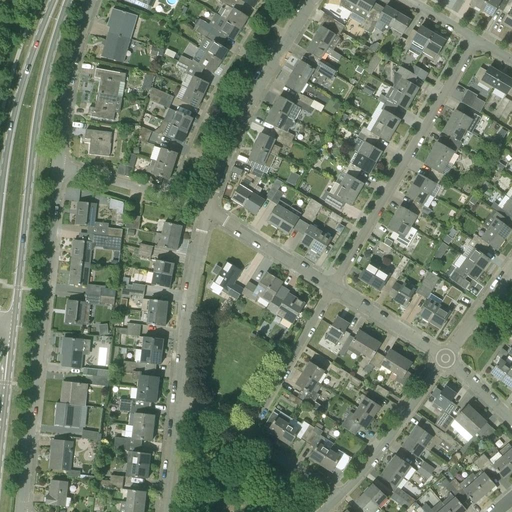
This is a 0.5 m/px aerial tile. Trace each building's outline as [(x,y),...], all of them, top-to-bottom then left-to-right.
[(127,0),(150,9),(153,0),(127,0)] [(352,13),(356,7),(359,0),(340,0),(339,7),(340,7),(340,6),(352,13)] [(365,31),(371,20),(375,15),(369,12),(376,0),(359,0),(356,7),(352,13),(364,20),(360,27),(365,31)] [(472,0),(470,4),(481,10),(486,0),(472,0)] [(497,9),(502,12),(508,0),(486,0),(481,10),(492,17),(497,9)] [(503,23),(511,29),(511,8),(511,9),(511,7),(511,0),(508,0),(502,12),(507,15),(503,23)] [(390,27),(390,28),(398,13),(393,10),(395,8),(388,4),(377,23),(371,20),(365,31),(370,34),(374,28),(382,32),(385,31),(388,32),(390,27)] [(187,9),(180,5),(177,11),(185,14),(187,9)] [(248,18),(233,9),(226,21),(241,30),(248,18)] [(110,27),(108,33),(131,39),(134,30),(128,28),(131,15),(112,10),(107,27),(110,27)] [(202,21),(199,26),(215,36),(223,41),(226,36),(234,41),(241,30),(226,21),(221,17),(215,13),(208,25),(202,21)] [(398,13),(390,28),(402,35),(411,21),(398,13)] [(334,20),(330,26),(342,32),(345,27),(334,20)] [(199,26),(196,32),(206,38),(211,41),(215,36),(199,26)] [(322,27),(314,39),(328,48),(335,36),(338,38),(342,32),(330,26),(327,31),(322,27)] [(420,56),(425,48),(433,34),(421,27),(418,32),(412,29),(406,40),(399,51),(405,54),(409,47),(420,56)] [(131,39),(108,33),(101,56),(122,62),(132,65),(136,52),(128,50),(131,39)] [(433,34),(425,48),(437,55),(445,41),(433,34)] [(394,48),(399,51),(406,40),(400,36),(394,48)] [(307,51),(312,54),(321,60),(321,59),(325,53),(338,61),(341,56),(333,51),(328,48),(314,39),(307,51)] [(228,51),(213,42),(206,53),(221,62),(228,51)] [(380,44),(378,43),(371,46),(369,48),(375,52),(380,44)] [(160,49),(152,47),(150,54),(157,56),(160,49)] [(221,62),(206,53),(199,65),(214,74),(221,62)] [(375,53),(369,63),(376,67),(382,57),(375,53)] [(192,61),(181,56),(178,61),(190,67),(192,61)] [(318,65),(320,66),(334,75),(337,69),(323,61),(321,59),(321,60),(318,65)] [(187,73),(190,67),(178,61),(175,67),(187,73)] [(301,61),(293,74),(307,82),(314,70),(301,61)] [(320,66),(316,72),(330,80),(334,75),(320,66)] [(414,66),(410,73),(416,76),(423,80),(427,73),(414,66)] [(392,88),(394,89),(412,99),(418,88),(412,85),(416,76),(410,73),(400,67),(396,73),(395,75),(394,74),(394,86),(392,88)] [(493,88),(494,88),(502,74),(490,67),(487,72),(480,68),(474,77),(476,78),(478,79),(477,82),(490,89),(493,88)] [(100,79),(98,93),(112,96),(114,81),(124,83),(126,74),(122,73),(96,69),(94,78),(100,79)] [(307,82),(293,74),(286,85),(299,94),(307,82)] [(511,79),(502,74),(494,88),(506,95),(511,85),(511,79)] [(146,75),(144,81),(152,84),(153,77),(146,75)] [(193,77),(188,89),(203,96),(209,84),(193,77)] [(384,104),(395,110),(398,105),(406,110),(412,99),(394,89),(392,88),(389,86),(383,96),(380,94),(377,100),(384,104)] [(152,88),(150,94),(161,99),(164,93),(152,88)] [(203,96),(188,89),(183,100),(182,101),(198,108),(203,96)] [(318,91),(315,98),(327,103),(331,97),(318,91)] [(112,96),(98,93),(95,108),(89,107),(88,116),(113,121),(115,112),(109,111),(112,96)] [(159,104),(161,99),(150,94),(148,100),(159,104)] [(313,101),(302,95),(299,100),(314,109),(321,113),(324,106),(313,100),(313,101)] [(279,97),(273,109),(287,117),(294,104),(279,97)] [(504,97),(495,113),(501,116),(510,101),(504,97)] [(476,98),(470,108),(479,113),(485,103),(476,98)] [(314,109),(299,100),(296,106),(311,114),(314,109)] [(511,109),(511,101),(510,101),(501,116),(506,119),(511,109)] [(384,111),(377,122),(394,131),(400,120),(392,116),(395,110),(384,104),(381,110),(384,111)] [(281,129),(283,130),(280,136),(292,141),(294,136),(287,132),(289,128),(293,128),(295,124),(294,121),(287,117),(273,109),(266,122),(280,129),(281,129)] [(456,111),(450,121),(465,131),(471,134),(480,118),(467,110),(463,115),(456,111)] [(177,112),(171,124),(171,125),(187,132),(193,119),(177,112)] [(171,125),(171,124),(164,121),(159,133),(166,137),(182,144),(187,132),(171,125)] [(451,137),(448,142),(459,148),(462,143),(459,141),(465,131),(450,121),(443,132),(451,137)] [(360,133),(366,136),(376,143),(380,137),(387,142),(394,131),(377,122),(372,132),(363,127),(360,133)] [(152,131),(140,126),(138,132),(149,137),(152,131)] [(498,134),(504,137),(507,132),(501,129),(498,134)] [(85,139),(91,140),(89,155),(103,156),(105,141),(111,142),(112,133),(86,130),(85,139)] [(128,138),(134,140),(137,132),(131,130),(128,138)] [(147,143),(149,137),(138,132),(135,138),(147,143)] [(360,133),(351,149),(355,151),(375,163),(381,152),(373,148),(376,143),(366,136),(360,133)] [(260,134),(255,147),(269,153),(277,157),(281,148),(273,145),(275,140),(260,134)] [(292,141),(280,136),(277,142),(289,147),(292,141)] [(437,143),(431,154),(447,163),(453,153),(455,154),(459,148),(448,142),(445,147),(437,143)] [(255,162),(252,168),(264,173),(267,167),(264,166),(269,153),(255,147),(249,160),(255,162)] [(161,149),(157,162),(173,167),(178,154),(161,149)] [(349,165),(347,168),(358,174),(361,169),(369,174),(375,163),(355,151),(347,164),(349,165)] [(137,156),(131,154),(127,166),(133,168),(137,156)] [(433,169),(429,174),(440,181),(443,175),(441,173),(447,163),(431,154),(425,164),(433,169)] [(146,172),(169,180),(173,167),(157,162),(155,168),(150,166),(148,166),(146,172)] [(234,167),(232,172),(241,176),(243,171),(234,166),(234,167)] [(232,199),(244,207),(252,193),(261,179),(264,173),(252,168),(250,174),(256,176),(253,184),(251,183),(246,190),(240,186),(232,199)] [(347,175),(341,186),(340,186),(357,195),(363,184),(355,180),(358,174),(347,168),(344,174),(347,175)] [(419,175),(413,185),(429,195),(435,184),(437,186),(440,181),(429,174),(427,179),(419,175)] [(297,182),(289,178),(287,182),(294,186),(297,182)] [(282,183),(276,179),(265,198),(270,201),(277,190),(282,183)] [(480,185),(485,189),(489,184),(483,180),(480,185)] [(340,186),(341,186),(335,182),(329,193),(336,197),(333,202),(340,206),(343,201),(351,206),(357,195),(340,186)] [(414,201),(411,206),(422,212),(427,216),(430,210),(428,208),(434,198),(429,195),(413,185),(406,196),(414,201)] [(276,205),(283,194),(277,190),(270,201),(276,205)] [(252,193),(244,207),(256,214),(264,200),(252,193)] [(492,209),(493,210),(496,212),(507,220),(511,215),(511,200),(510,200),(505,196),(498,206),(496,204),(492,209)] [(473,197),(469,202),(474,206),(478,200),(473,197)] [(124,212),(125,199),(111,198),(111,207),(118,207),(117,211),(124,212)] [(316,202),(311,199),(304,210),(310,213),(316,202)] [(76,225),(94,227),(96,204),(78,202),(76,225)] [(315,217),(322,206),(316,202),(310,213),(315,217)] [(268,222),(278,228),(288,212),(277,206),(268,222)] [(400,207),(394,218),(410,227),(416,216),(419,218),(422,212),(411,206),(408,211),(400,207)] [(334,208),(332,212),(341,218),(342,218),(344,214),(334,208)] [(288,212),(278,228),(289,235),(298,219),(288,212)] [(343,218),(332,212),(328,217),(339,224),(343,218)] [(507,220),(496,212),(493,217),(496,219),(489,229),(504,240),(511,230),(504,225),(507,220)] [(410,227),(394,218),(388,228),(396,233),(393,238),(403,244),(407,239),(404,237),(410,227)] [(165,222),(162,235),(180,239),(182,226),(165,222)] [(301,242),(311,248),(321,232),(310,226),(301,242)] [(121,237),(122,230),(108,228),(107,236),(121,237)] [(471,240),(475,242),(486,250),(489,245),(496,250),(504,240),(489,229),(488,229),(482,239),(479,237),(475,235),(471,240)] [(321,232),(311,248),(322,255),(331,239),(321,232)] [(180,239),(162,235),(159,247),(177,251),(180,239)] [(442,241),(448,245),(452,239),(446,235),(442,241)] [(121,237),(107,236),(106,244),(121,246),(121,237)] [(387,239),(384,243),(389,247),(392,242),(387,239)] [(74,240),(72,263),(90,264),(92,242),(74,240)] [(388,255),(392,249),(381,242),(377,248),(388,255)] [(474,249),(467,259),(482,270),(489,260),(482,255),(486,250),(475,242),(471,247),(474,249)] [(151,253),(153,246),(140,243),(139,249),(151,253)] [(151,253),(139,249),(138,254),(137,255),(150,258),(151,253)] [(441,256),(436,252),(433,256),(438,260),(441,256)] [(467,259),(461,255),(454,265),(457,267),(449,278),(464,290),(469,283),(464,279),(468,275),(475,280),(482,270),(467,259)] [(409,260),(403,256),(391,276),(396,280),(409,260)] [(359,278),(370,285),(379,269),(382,265),(371,258),(359,278)] [(156,260),(154,273),(172,276),(174,264),(156,260)] [(237,300),(241,293),(244,290),(234,284),(241,271),(226,262),(214,282),(228,291),(227,294),(237,300)] [(90,264),(72,263),(69,285),(87,287),(90,264)] [(379,269),(370,285),(380,291),(390,276),(379,269)] [(422,295),(434,275),(428,272),(416,292),(422,295)] [(172,276),(154,273),(152,285),(169,288),(172,276)] [(244,290),(241,293),(255,302),(259,296),(271,303),(275,297),(283,283),(266,273),(257,287),(249,282),(244,290)] [(439,279),(434,275),(422,295),(427,298),(439,279)] [(408,302),(415,291),(404,284),(402,287),(395,282),(393,285),(388,294),(395,298),(394,300),(401,304),(400,307),(405,310),(409,303),(408,302)] [(451,286),(448,292),(459,298),(462,293),(451,286)] [(100,296),(115,297),(116,290),(101,288),(100,296)] [(143,297),(144,292),(125,289),(121,288),(121,297),(130,298),(131,296),(143,297)] [(275,297),(271,303),(267,309),(293,324),(305,304),(288,293),(283,302),(275,297)] [(114,305),(115,297),(100,296),(99,304),(114,305)] [(142,312),(149,313),(166,314),(168,302),(150,300),(143,299),(142,312)] [(65,323),(83,325),(85,304),(86,302),(68,300),(65,323)] [(419,315),(430,322),(439,306),(429,300),(419,315)] [(236,310),(240,313),(245,305),(241,303),(236,310)] [(439,306),(430,322),(440,328),(450,313),(439,306)] [(166,314),(149,313),(147,325),(165,327),(166,314)] [(343,346),(350,336),(350,334),(345,331),(349,324),(337,317),(327,334),(328,334),(339,341),(338,343),(343,346)] [(107,324),(99,325),(100,336),(109,334),(107,324)] [(350,346),(360,353),(370,337),(359,331),(355,339),(350,336),(343,346),(343,347),(339,353),(344,356),(350,346)] [(369,373),(374,366),(381,355),(376,352),(381,344),(370,337),(360,353),(371,359),(364,370),(369,373)] [(82,355),(85,355),(89,352),(90,341),(64,338),(63,349),(64,349),(63,366),(81,368),(82,355)] [(144,338),(142,350),(162,353),(164,340),(144,338)] [(162,353),(142,350),(141,363),(143,363),(161,365),(162,353)] [(381,365),(391,372),(401,356),(390,350),(386,358),(381,355),(374,366),(378,369),(381,365)] [(401,356),(391,372),(397,375),(394,379),(405,386),(412,375),(406,372),(412,363),(401,356)] [(491,373),(502,381),(511,368),(511,366),(505,362),(505,363),(501,360),(491,373)] [(137,363),(118,361),(117,367),(123,367),(142,369),(143,363),(141,363),(137,363)] [(309,362),(303,373),(317,382),(324,372),(309,362)] [(139,381),(138,388),(158,390),(159,378),(141,376),(142,369),(123,367),(122,373),(132,375),(131,380),(139,381)] [(83,375),(93,376),(98,376),(98,369),(83,368),(83,375)] [(350,376),(339,368),(336,373),(347,380),(350,376)] [(511,368),(502,381),(511,388),(511,368)] [(303,389),(297,398),(302,401),(324,416),(328,411),(315,402),(319,395),(316,393),(322,386),(317,383),(317,382),(303,373),(296,384),(303,389)] [(108,387),(109,378),(98,376),(93,376),(92,385),(108,387)] [(350,376),(347,380),(358,387),(361,382),(350,376)] [(61,396),(60,403),(81,406),(86,406),(88,384),(64,382),(63,396),(61,396)] [(378,386),(374,391),(385,398),(389,392),(378,386)] [(437,399),(435,402),(445,409),(456,395),(446,387),(442,392),(436,388),(431,395),(437,399)] [(158,390),(138,388),(136,401),(156,403),(158,390)] [(297,398),(291,394),(288,400),(299,406),(302,401),(297,398)] [(365,397),(358,408),(373,418),(380,407),(365,397)] [(81,406),(60,403),(56,403),(56,411),(57,411),(57,417),(56,417),(56,419),(56,425),(79,428),(81,406)] [(455,420),(464,428),(477,414),(468,406),(455,420)] [(265,426),(269,429),(268,432),(279,439),(288,424),(292,419),(286,415),(282,420),(278,418),(279,415),(274,412),(276,408),(264,427),(265,426)] [(373,418),(358,408),(354,415),(350,412),(341,426),(344,428),(355,435),(361,425),(366,429),(373,418)] [(449,415),(444,411),(441,415),(438,419),(439,419),(434,426),(439,430),(449,415)] [(135,414),(134,426),(154,428),(155,416),(135,414)] [(467,452),(483,435),(486,431),(482,427),(486,423),(477,414),(464,428),(473,436),(462,448),(463,448),(466,451),(467,452)] [(455,419),(449,415),(439,430),(444,434),(455,419)] [(296,436),(306,442),(315,429),(314,429),(304,422),(299,431),(288,424),(279,439),(290,446),(296,436)] [(154,428),(134,426),(132,439),(152,441),(154,428)] [(417,427),(410,437),(425,448),(432,438),(435,441),(436,443),(441,442),(445,442),(446,446),(447,449),(454,448),(453,444),(455,441),(444,434),(439,430),(433,426),(430,431),(430,432),(427,432),(427,433),(417,427)] [(310,458),(320,465),(330,450),(324,446),(324,438),(320,435),(322,432),(315,427),(314,429),(315,429),(306,442),(311,445),(316,448),(310,458)] [(489,441),(490,440),(494,435),(497,433),(491,427),(486,432),(486,431),(483,435),(489,441)] [(82,430),(81,438),(97,441),(98,433),(82,430)] [(425,448),(410,437),(403,446),(418,457),(425,448)] [(70,470),(73,443),(53,441),(51,455),(53,455),(52,468),(68,470),(70,470)] [(511,447),(509,444),(499,453),(511,467),(511,447)] [(330,450),(320,465),(331,472),(335,467),(342,472),(342,473),(352,458),(351,457),(351,458),(338,450),(336,454),(330,450)] [(128,451),(127,464),(149,466),(151,454),(128,451)] [(491,464),(492,466),(503,479),(511,471),(511,467),(499,453),(489,461),(492,464),(491,464)] [(483,454),(478,458),(487,468),(491,464),(492,464),(489,461),(483,454)] [(396,456),(388,466),(403,477),(411,467),(396,456)] [(472,473),(469,476),(485,495),(495,486),(483,471),(487,468),(478,458),(473,462),(480,470),(475,476),(472,473)] [(435,469),(424,462),(420,467),(431,475),(435,469)] [(149,466),(127,464),(125,476),(148,479),(149,466)] [(403,477),(388,466),(381,476),(396,487),(403,477)] [(427,480),(431,475),(420,467),(417,472),(427,480)] [(485,495),(469,476),(459,484),(454,479),(450,483),(458,493),(462,489),(474,504),(485,495)] [(445,487),(449,483),(445,479),(440,483),(444,488),(445,487)] [(110,481),(98,480),(97,486),(122,488),(123,483),(110,481)] [(46,504),(65,506),(70,507),(71,498),(66,497),(68,482),(52,481),(51,492),(52,492),(51,496),(47,495),(46,504)] [(448,497),(442,503),(445,507),(449,511),(464,511),(467,510),(454,496),(458,493),(450,483),(449,483),(445,487),(449,492),(446,495),(448,497)] [(373,485),(364,494),(377,507),(386,498),(373,485)] [(416,501),(398,488),(394,493),(411,505),(416,501)] [(129,490),(127,502),(145,504),(146,492),(129,490)] [(394,493),(390,498),(406,509),(411,505),(394,493)] [(372,511),(377,507),(364,494),(356,503),(365,511),(372,511)] [(95,498),(93,511),(102,511),(103,511),(105,499),(96,498),(95,498)] [(426,504),(421,508),(424,511),(449,511),(445,507),(442,503),(440,501),(431,509),(426,504)] [(143,511),(145,504),(127,502),(122,502),(121,509),(126,510),(126,511),(143,511)]
